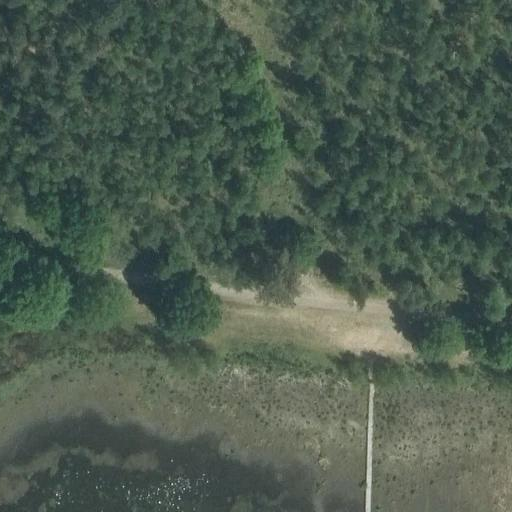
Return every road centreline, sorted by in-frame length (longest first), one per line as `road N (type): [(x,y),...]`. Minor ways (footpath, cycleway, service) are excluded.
road 1 (track): [(256,294),(0,271)]
road 2 (track): [(511,324),(256,294)]
